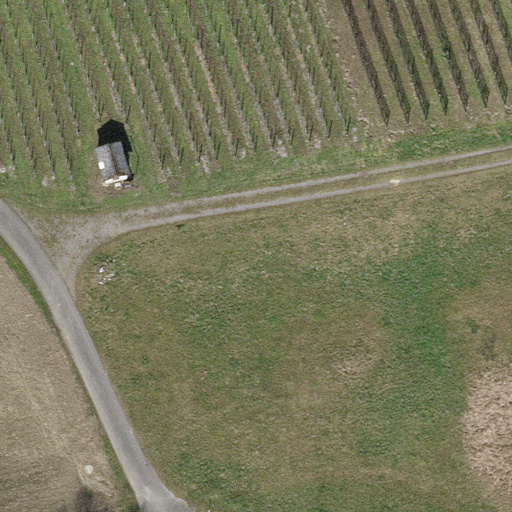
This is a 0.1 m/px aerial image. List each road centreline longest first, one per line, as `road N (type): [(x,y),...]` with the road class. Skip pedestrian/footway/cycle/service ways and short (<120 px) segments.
road 1 (track): [(48,263),(121,237),(511,161)]
road 2 (track): [(0,217),(48,263),(163,511)]
